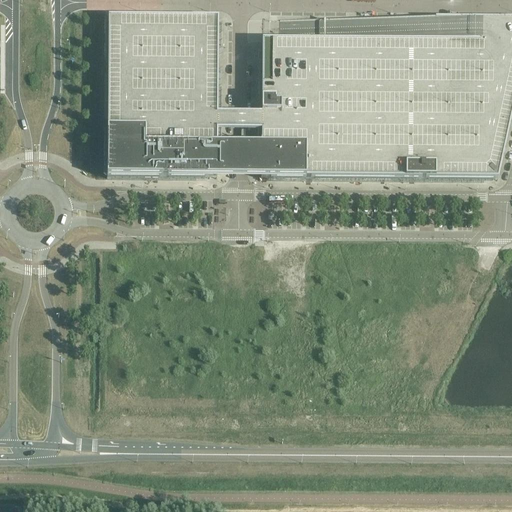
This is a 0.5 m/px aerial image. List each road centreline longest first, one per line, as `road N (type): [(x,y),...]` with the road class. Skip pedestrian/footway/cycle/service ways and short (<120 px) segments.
road 1 (secondary): [(511,458),(157,456)]
road 2 (unclassified): [(511,7),(241,4)]
road 3 (unclassified): [(508,200),(239,197)]
road 4 (unknown): [(241,39),(484,40),(499,60)]
road 5 (unclassified): [(239,234),(506,236)]
road 6 (unknown): [(317,122),(320,159),(475,160),(496,124)]
road 7 (tertiary): [(18,241),(29,269),(15,329),(13,442)]
road 8 (tertiary): [(56,443),(56,330),(41,270),(45,245)]
road 9 (unclassified): [(241,4),(239,197)]
road 10 (tertiary): [(16,0),(15,94),(30,147),(28,182)]
road 11 (tertiary): [(47,182),(62,0)]
road 12 (unknown): [(317,87),(499,94)]
road 13 (unknown): [(499,60),(317,56)]
road 14 (unknown): [(317,122),(496,124)]
road 15 (unclassified): [(68,223),(129,233),(239,234)]
road 16 (unclassified): [(239,197),(131,196),(69,206)]
road 17 (unknown): [(133,85),(132,62),(142,48),(204,51),(207,82)]
road 18 (unknown): [(209,114),(210,139),(138,137),(133,114)]
